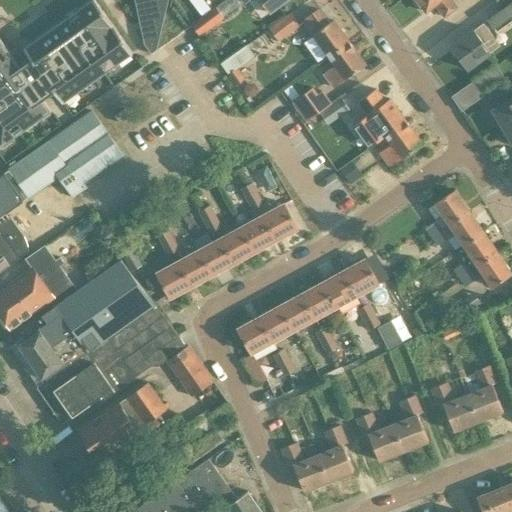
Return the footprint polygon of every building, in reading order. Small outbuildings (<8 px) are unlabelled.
[(0,145),(1,146),(3,145),(13,138),(39,119),(49,112),(51,111),(42,99),(54,91),(62,103),(64,101),(76,93),(119,63),(131,54),(132,53),(94,0),(89,0),(78,9),(66,17),(23,47),(32,59),(20,67),(0,38),(0,145)] [(134,0),(143,44),(151,54),(156,50),(167,0),(134,0)] [(243,0),(245,2),(248,0),(262,0),(272,11),(286,0),(243,0)] [(456,7),(450,0),(414,0),(425,12),(434,5),(444,17),(456,7)] [(496,33),(511,20),(511,0),(502,8),(486,20),(496,33)] [(511,0),(495,0),(502,8),(511,0)] [(211,9),(206,3),(197,10),(201,16),(211,9)] [(328,57),(348,43),(332,20),(330,22),(319,7),(301,20),(328,57)] [(215,8),(194,24),(201,33),(222,17),(215,8)] [(298,25),(290,14),(270,29),(278,40),(298,25)] [(466,70),(489,54),(500,46),(483,23),(450,47),(466,70)] [(365,65),(348,43),(328,57),(334,65),(322,73),(333,88),(365,65)] [(246,45),(221,64),(228,74),(237,67),(254,55),(246,45)] [(129,91),(135,100),(144,94),(151,105),(184,83),(171,63),(129,91)] [(237,67),(228,74),(236,85),(245,78),(237,67)] [(479,93),(502,77),(495,67),(472,82),(479,93)] [(313,87),(302,95),(316,114),(331,103),(322,90),(317,94),(313,87)] [(385,136),(405,122),(389,99),(387,100),(377,87),(364,96),(373,110),(369,113),(385,136)] [(328,124),(349,109),(342,98),(321,113),(328,124)] [(511,98),(492,111),(511,144),(511,98)] [(124,108),(114,116),(119,123),(129,116),(124,108)] [(9,171),(29,197),(58,177),(74,199),(87,190),(83,185),(123,156),(91,113),(9,171)] [(421,145),(405,122),(385,136),(390,144),(379,152),(389,167),(421,145)] [(350,160),(339,168),(350,184),(362,175),(350,160)] [(0,177),(0,217),(29,197),(9,171),(0,177)] [(246,186),(276,242),(297,230),(283,204),(271,211),(266,203),(263,204),(252,183),(246,186)] [(253,221),(241,227),(255,253),(276,242),(246,186),(239,189),(251,211),(248,212),(253,221)] [(448,225),(469,211),(454,190),(434,204),(448,225)] [(203,208),(215,230),(221,227),(210,205),(203,208)] [(209,233),(215,230),(203,208),(197,212),(209,233)] [(448,225),(462,246),(483,232),(469,211),(448,225)] [(9,218),(0,223),(0,273),(28,254),(25,241),(9,218)] [(424,228),(430,238),(442,230),(435,220),(424,228)] [(241,227),(220,239),(234,264),(255,253),(241,227)] [(161,231),(173,253),(179,249),(168,228),(161,231)] [(442,230),(430,238),(436,246),(447,238),(442,230)] [(167,256),(173,253),(161,231),(155,234),(167,256)] [(483,232),(462,246),(477,267),(497,253),(483,232)] [(110,246),(117,257),(120,255),(130,272),(142,265),(131,247),(132,247),(126,237),(110,246)] [(220,239),(199,250),(213,276),(234,264),(220,239)] [(54,297),(58,304),(77,290),(59,266),(64,263),(59,257),(54,260),(44,246),(26,259),(33,268),(0,291),(0,314),(2,317),(0,320),(5,327),(9,327),(10,328),(54,297)] [(199,250),(178,261),(191,287),(213,276),(199,250)] [(511,274),(497,253),(477,267),(491,288),(511,274)] [(44,376),(47,382),(155,307),(120,260),(77,290),(58,304),(32,322),(39,331),(18,346),(41,378),(44,376)] [(343,271),(357,297),(379,285),(365,260),(343,271)] [(170,299),(191,287),(178,261),(156,273),(170,299)] [(453,269),(459,278),(470,270),(464,261),(453,269)] [(476,279),(470,270),(459,278),(465,287),(476,279)] [(343,271),(322,283),(335,308),(357,297),(343,271)] [(322,283),(300,295),(314,320),(335,308),(322,283)] [(481,304),(473,291),(456,303),(463,315),(481,304)] [(300,295),(279,306),(293,331),(314,320),(300,295)] [(368,303),(363,306),(374,327),(380,323),(368,303)] [(509,313),(504,303),(497,306),(502,317),(509,313)] [(279,306),(258,318),(271,343),(293,331),(279,306)] [(369,330),(374,327),(363,306),(357,309),(369,330)] [(502,317),(497,306),(491,309),(496,320),(502,317)] [(155,307),(47,382),(53,390),(73,418),(103,396),(105,399),(149,367),(154,368),(165,361),(186,346),(166,321),(156,308),(155,307)] [(496,320),(491,309),(484,312),(489,323),(496,320)] [(489,323),(484,312),(477,316),(482,326),(489,323)] [(482,326),(477,316),(470,319),(476,330),(482,326)] [(253,354),(271,343),(258,318),(236,330),(249,355),(253,354)] [(390,346),(404,341),(396,320),(382,325),(390,346)] [(327,326),(321,329),(332,350),(338,347),(327,326)] [(326,353),(332,350),(321,329),(315,332),(326,353)] [(494,363),(511,394),(511,337),(505,342),(511,353),(494,363)] [(198,361),(186,346),(165,361),(191,398),(213,383),(198,361)] [(284,348),(278,352),(290,373),(296,370),(284,348)] [(284,376),(290,373),(278,352),(272,355),(284,376)] [(249,355),(242,359),(256,384),(266,379),(253,354),(249,355)] [(370,361),(375,372),(382,368),(377,358),(370,361)] [(375,372),(370,361),(363,364),(369,375),(375,372)] [(369,375),(363,364),(357,367),(362,378),(369,375)] [(362,378),(357,367),(350,371),(355,381),(362,378)] [(355,381),(350,371),(343,374),(348,385),(355,381)] [(348,385),(343,374),(337,377),(342,388),(348,385)] [(342,388),(337,377),(330,380),(335,391),(342,388)] [(335,391),(330,380),(323,384),(328,394),(335,391)] [(164,422),(160,416),(167,411),(148,383),(78,432),(98,460),(100,458),(106,466),(125,453),(119,445),(146,426),(150,432),(164,422)] [(328,394),(323,384),(316,387),(322,398),(328,394)] [(322,398),(316,387),(310,390),(315,401),(322,398)] [(315,401),(310,390),(303,393),(308,404),(315,401)] [(357,417),(375,463),(431,440),(413,395),(394,402),(389,391),(372,398),(376,409),(357,417)] [(308,404),(303,393),(296,397),(301,407),(308,404)] [(182,453),(215,429),(233,417),(226,402),(210,413),(208,410),(186,424),(179,414),(163,426),(182,453)] [(306,438),(286,445),(305,491),(361,468),(343,423),(323,431),(319,419),(301,426),(306,438)] [(215,429),(182,453),(190,464),(223,441),(215,429)] [(133,511),(199,511),(222,496),(229,491),(207,460),(133,511)] [(511,483),(498,489),(507,511),(510,511),(511,511),(511,483)] [(482,511),(507,511),(498,489),(476,497),(482,511)] [(229,491),(222,496),(229,505),(223,509),(225,511),(260,511),(247,492),(235,500),(229,491)]
